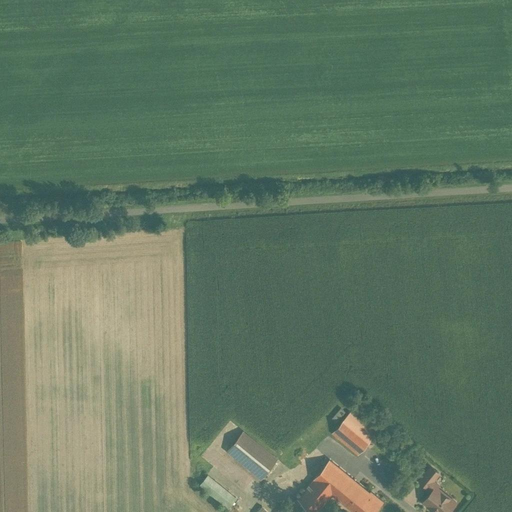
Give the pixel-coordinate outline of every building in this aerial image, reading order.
[(379,430),(353,408),(333,432),(359,454),(379,430)] [(277,458),(243,430),(227,449),(261,477),(277,458)] [(330,459),(314,478),(315,478),(287,511),(310,511),(313,509),(316,511),(317,511),(333,493),(341,499),(356,480),(330,459)] [(432,466),(421,480),(429,486),(434,480),(440,472),(432,466)] [(236,496),(208,474),(200,484),(228,507),(236,496)] [(375,495),(356,480),(341,499),(356,511),(358,508),(363,511),(374,511),(384,501),(376,494),(375,495)] [(434,480),(429,486),(434,489),(437,485),(438,486),(439,484),(434,480)] [(438,486),(437,485),(434,489),(425,500),(429,503),(429,505),(437,511),(439,511),(441,510),(444,509),(447,511),(456,501),(438,486)]
